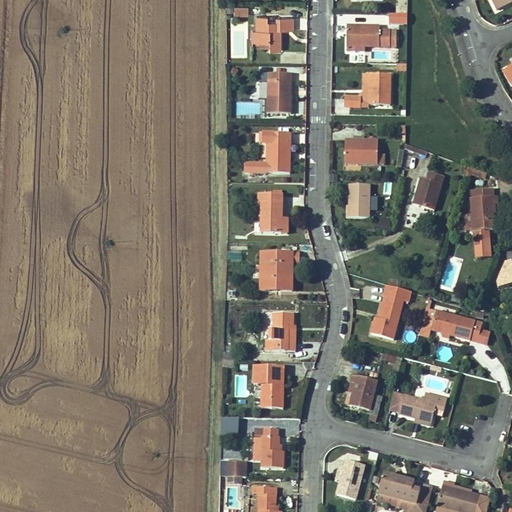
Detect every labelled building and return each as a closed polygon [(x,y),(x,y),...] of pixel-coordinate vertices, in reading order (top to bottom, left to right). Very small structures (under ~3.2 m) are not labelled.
[(511,0),(490,0),(496,11),(511,2),(511,0)] [(234,15),(247,15),(248,7),(234,7),(234,15)] [(266,22),(266,16),(256,16),(256,27),(252,27),(252,42),(260,42),(269,42),(269,47),(269,51),(279,51),(279,33),(277,33),(277,30),(279,30),(292,30),(292,18),(276,18),(276,22),(266,22)] [(347,52),(365,52),(365,47),(396,48),(397,32),(380,32),(380,27),(347,27),(347,52)] [(238,71),(233,68),(230,75),(235,77),(238,71)] [(511,73),(509,68),(503,71),(511,84),(511,83),(511,73)] [(260,74),(259,82),(268,83),(268,75),(260,74)] [(268,74),(268,75),(268,83),(268,114),(291,114),(291,94),(289,94),(289,83),(291,83),(291,74),(268,74)] [(368,106),(390,106),(391,75),(369,74),(368,106)] [(346,98),(346,108),(361,108),(361,99),(346,98)] [(291,134),(263,134),(262,144),(267,144),(266,165),(245,164),(245,173),(290,174),(290,158),(288,158),(288,145),(290,145),(291,134)] [(384,155),(378,155),(378,141),(364,141),(364,138),(354,138),(354,141),(345,140),(345,165),(384,165),(384,155)] [(426,156),(428,153),(406,145),(405,149),(426,156)] [(466,172),(471,174),(475,175),(477,170),(468,167),(466,172)] [(477,170),(475,175),(484,179),(486,173),(477,170)] [(434,212),(435,208),(444,177),(429,173),(427,181),(421,179),(413,206),(434,212)] [(370,186),(349,185),(349,206),(347,206),(347,219),(370,219),(370,211),(376,211),(377,198),(370,198),(370,186)] [(471,191),(473,215),(465,216),(467,232),(474,232),(475,240),(489,239),(488,230),(494,230),(492,214),(495,214),(494,206),(498,205),(497,197),(493,198),(493,189),(471,191)] [(261,234),(282,234),(288,234),(288,219),(282,219),(282,195),(274,195),(259,195),(259,204),(262,204),(261,234)] [(390,231),(391,219),(379,218),(378,230),(390,231)] [(261,291),(278,291),(278,290),(280,290),(280,291),(292,292),(292,263),(292,255),(292,254),(266,254),(266,278),(261,278),(261,291)] [(511,284),(511,264),(511,263),(506,265),(498,284),(499,288),(511,284)] [(387,286),(384,297),(387,298),(382,320),(378,319),(375,318),(371,335),(394,341),(404,302),(408,303),(411,292),(387,286)] [(384,297),(378,319),(382,320),(387,298),(384,297)] [(477,344),(478,343),(481,331),(483,324),(429,310),(432,302),(429,301),(424,321),(433,323),(431,332),(477,344)] [(294,314),(274,314),(273,330),(270,330),(270,341),(267,341),(267,351),(285,352),(285,342),(289,342),(289,331),(293,331),(293,326),(294,314)] [(429,338),(433,323),(424,321),(419,335),(429,338)] [(293,326),(293,331),(289,331),(289,342),(285,342),(285,352),(295,352),(296,327),(293,326)] [(481,331),(478,343),(487,345),(490,333),(481,331)] [(223,353),(223,361),(234,361),(245,361),(245,350),(240,350),(240,353),(223,353)] [(382,361),(390,363),(391,357),(384,355),(382,361)] [(393,364),(400,366),(402,359),(395,357),(393,364)] [(254,368),(254,384),(262,385),(261,409),(283,409),(283,396),(281,396),(281,386),(283,386),(284,368),(254,368)] [(370,412),(373,400),(378,382),(353,376),(351,383),(356,385),(353,394),(350,407),(370,412)] [(424,401),(394,394),(390,411),(399,413),(399,415),(416,419),(432,423),(434,415),(443,417),(447,399),(426,393),(424,401)] [(284,452),(281,452),(279,452),(279,446),(279,438),(279,430),(255,429),(254,461),(262,461),(262,468),(283,469),(284,452)] [(377,461),(378,454),(370,452),(368,458),(377,461)] [(358,464),(361,456),(349,453),(347,460),(358,464)] [(355,501),(365,466),(346,461),(337,495),(355,501)] [(228,476),(228,477),(245,478),(246,463),(229,462),(228,476)] [(341,481),(344,469),(339,468),(336,480),(341,481)] [(425,511),(432,487),(407,480),(400,478),(384,474),(377,502),(405,509),(404,511),(407,511),(425,511)] [(443,486),(491,499),(491,496),(454,486),(455,484),(444,482),(443,486)] [(487,511),(491,499),(443,486),(437,507),(458,511),(487,511)] [(275,511),(276,489),(253,488),(253,496),(259,496),(258,511),(275,511)]
